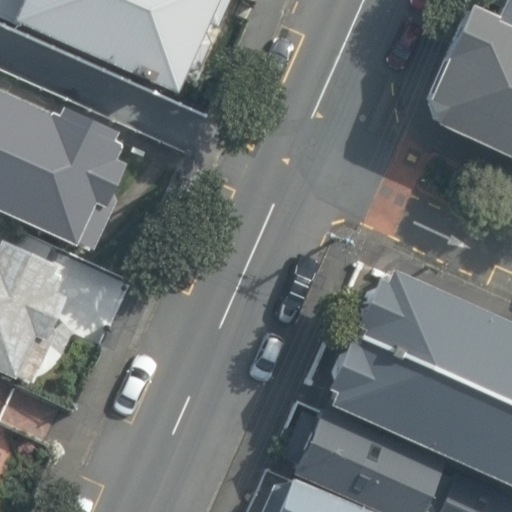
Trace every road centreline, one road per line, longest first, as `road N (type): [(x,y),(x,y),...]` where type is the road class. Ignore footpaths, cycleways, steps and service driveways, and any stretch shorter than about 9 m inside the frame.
road 1 (tertiary): [(297,149),(139,511)]
road 2 (residential): [(297,149),(511,244)]
road 3 (tertiary): [(361,0),(297,149)]
